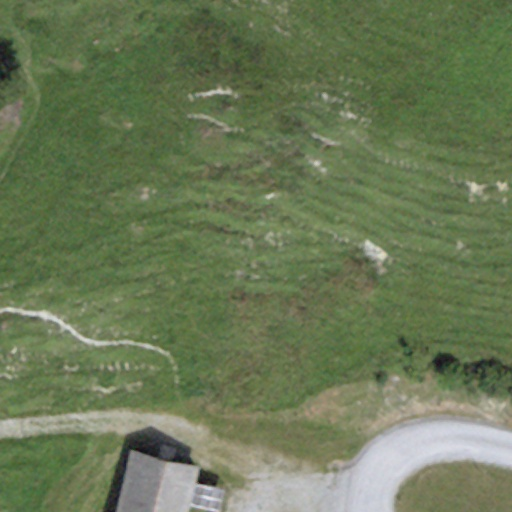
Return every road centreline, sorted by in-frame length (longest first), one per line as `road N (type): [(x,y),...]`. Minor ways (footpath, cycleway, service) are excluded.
road 1 (track): [(368,506),(277,487),(198,434),(162,421)]
road 2 (track): [(368,506),(378,477),(404,447),(443,434),(511,446)]
road 3 (track): [(162,421),(0,431)]
